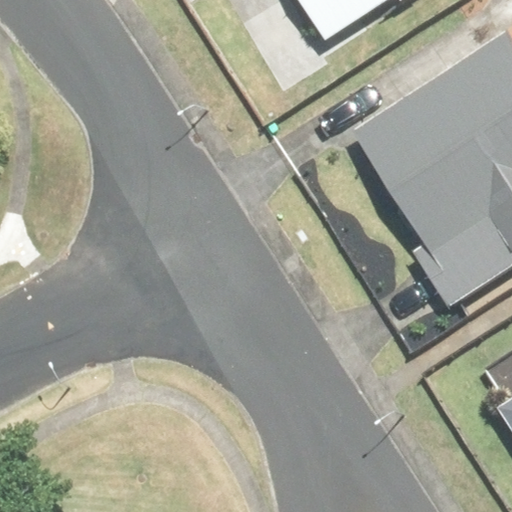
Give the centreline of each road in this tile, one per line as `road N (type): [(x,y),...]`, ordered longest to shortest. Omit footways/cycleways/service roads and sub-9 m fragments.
road 1 (residential): [(38,0),(202,250)]
road 2 (residential): [(202,250),(0,356)]
road 3 (residential): [(202,250),(308,437)]
road 4 (residential): [(308,437),(406,511)]
